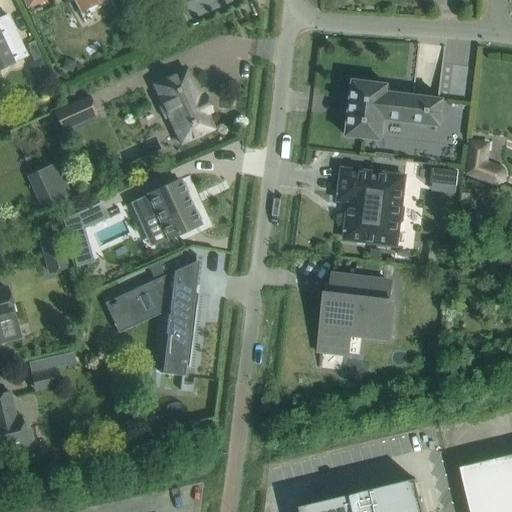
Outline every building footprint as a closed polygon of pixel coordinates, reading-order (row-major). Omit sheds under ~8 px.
[(44,0),(23,0),(27,8),(44,0)] [(106,0),(72,0),(80,14),(106,0)] [(0,69),(27,56),(7,16),(6,16),(4,17),(0,19),(0,69)] [(202,96),(198,98),(186,70),(153,85),(161,103),(157,105),(164,120),(168,118),(180,144),(213,129),(206,114),(210,113),(202,96)] [(384,120),(440,127),(444,100),(387,93),(388,85),(353,81),(346,137),(381,141),(384,120)] [(122,88),(125,97),(142,92),(139,83),(122,88)] [(60,130),(85,119),(77,101),(52,112),(60,130)] [(511,169),(495,168),(497,147),(474,146),(472,186),(511,188),(511,169)] [(58,161),(28,175),(43,208),(73,194),(58,161)] [(401,205),(405,177),(342,169),(338,201),(349,202),(344,240),(396,246),(399,225),(403,221),(404,209),(401,205)] [(432,169),(430,186),(456,189),(458,172),(432,169)] [(148,195),(129,203),(139,224),(157,216),(168,240),(199,225),(197,222),(200,220),(196,211),(193,212),(185,194),(187,192),(183,183),(180,184),(179,181),(147,195),(148,195)] [(465,203),(462,218),(492,224),(496,210),(465,203)] [(57,235),(40,240),(45,257),(61,252),(57,235)] [(123,295),(119,298),(121,303),(123,308),(130,322),(170,304),(168,315),(165,334),(168,335),(163,373),(163,374),(181,377),(183,377),(192,304),(197,261),(195,262),(193,263),(186,266),(180,252),(149,267),(150,268),(156,280),(123,295)] [(388,303),(391,283),(333,276),(331,296),(327,295),(320,349),(345,352),(344,354),(346,354),(349,332),(363,334),(363,336),(364,336),(366,322),(388,325),(388,327),(390,327),(392,303),(388,303)] [(6,288),(0,289),(0,318),(14,315),(6,288)] [(59,386),(56,369),(31,375),(34,387),(46,384),(47,389),(59,386)] [(23,430),(20,416),(15,417),(9,392),(0,394),(0,451),(27,446),(26,443),(29,442),(31,439),(29,432),(26,430),(23,430)] [(511,511),(511,455),(460,468),(471,511),(511,511)] [(423,511),(415,479),(299,507),(299,511),(423,511)]
